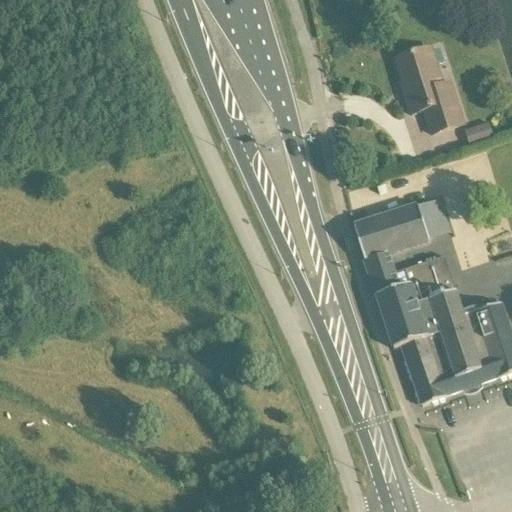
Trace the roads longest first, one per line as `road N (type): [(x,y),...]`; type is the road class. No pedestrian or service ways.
road 1 (unclassified): [(139,0),(304,367),(343,461),(354,511)]
road 2 (primary): [(178,0),(292,270),(337,339)]
road 3 (primary): [(337,339),(306,194),(244,0)]
road 4 (primary): [(398,511),(337,339)]
